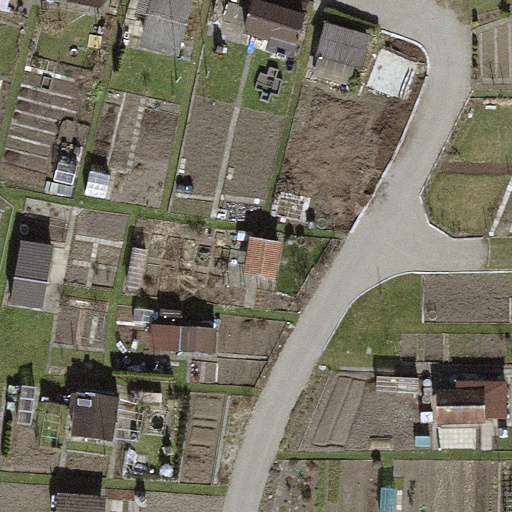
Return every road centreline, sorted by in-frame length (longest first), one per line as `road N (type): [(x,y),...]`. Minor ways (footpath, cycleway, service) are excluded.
road 1 (track): [(243,511),(279,399),(437,96),(443,57),(428,0)]
road 2 (track): [(353,255),(511,253)]
